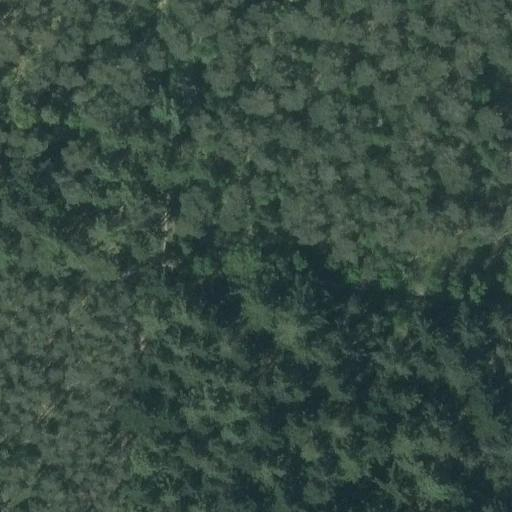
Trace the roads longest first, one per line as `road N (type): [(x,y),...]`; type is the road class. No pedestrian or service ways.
road 1 (track): [(175,0),(115,511)]
road 2 (track): [(0,257),(511,298)]
